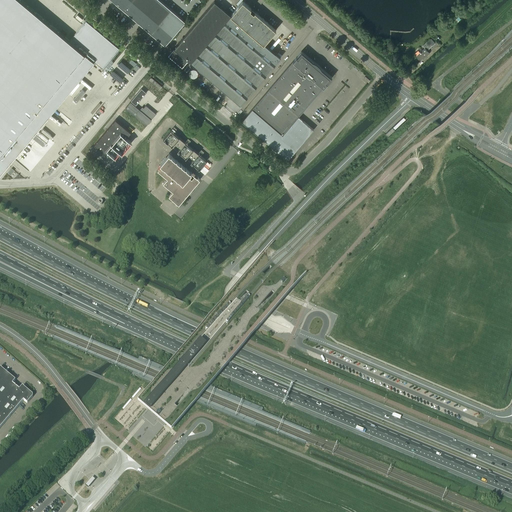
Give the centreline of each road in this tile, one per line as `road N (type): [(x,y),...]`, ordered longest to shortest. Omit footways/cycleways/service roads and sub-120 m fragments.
road 1 (motorway): [(511,466),(250,356),(0,233)]
road 2 (motorway): [(126,318),(511,484)]
road 3 (unclassified): [(383,75),(290,172),(150,61)]
road 4 (unclassified): [(511,415),(496,416),(319,340)]
road 5 (unclassified): [(150,61),(50,179),(0,183)]
road 6 (motorway): [(0,255),(126,318)]
road 7 (motorway): [(0,264),(126,318)]
